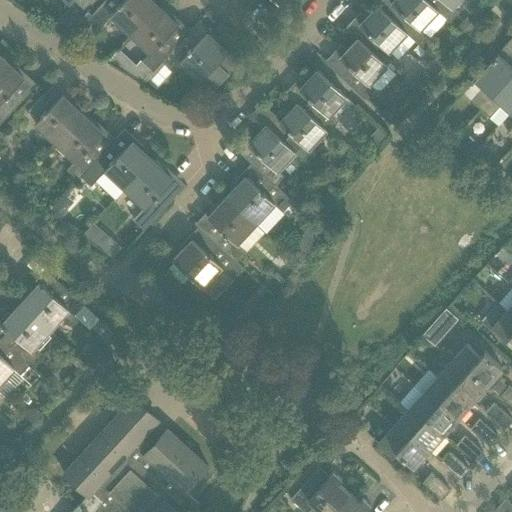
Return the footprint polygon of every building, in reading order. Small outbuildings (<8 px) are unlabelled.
[(67,0),(71,3),(73,0),(75,0),(84,9),(92,0),(67,0)] [(131,34),(158,6),(152,0),(106,0),(92,15),(103,25),(111,16),(131,34)] [(389,0),(382,0),(378,5),(406,31),(418,42),(426,33),(421,29),(438,10),(427,0),(392,0),(391,2),(389,0)] [(458,0),(427,0),(438,10),(450,21),(459,12),(453,6),(458,0)] [(406,31),(378,5),(361,23),(355,18),(346,27),(358,38),(358,37),(363,42),(363,43),(387,66),(396,56),(389,49),(406,31)] [(158,6),(131,34),(150,53),(142,61),(153,72),(162,62),(162,61),(177,46),(176,46),(190,31),(181,22),(178,24),(158,6)] [(466,17),(457,27),(466,36),(475,26),(466,17)] [(200,21),(190,31),(176,46),(177,46),(162,61),(162,62),(173,72),(181,63),(201,82),(204,79),(210,85),(215,83),(220,80),(224,76),(235,64),(226,55),(228,52),(208,34),(211,31),(200,21)] [(358,37),(358,38),(340,56),(334,51),(326,60),(366,98),(376,88),(371,83),(387,66),(363,43),(363,42),(358,37)] [(511,37),(474,80),(483,88),(471,100),(481,109),(511,74),(511,66),(507,62),(511,57),(511,37)] [(25,77),(3,58),(0,61),(0,125),(23,99),(13,90),(25,77)] [(346,96),(318,69),(299,89),(311,99),(303,107),(326,129),(335,119),(329,114),(346,96)] [(422,72),(412,83),(420,91),(431,80),(422,72)] [(511,74),(481,109),(490,116),(500,104),(510,113),(511,109),(511,74)] [(55,141),(82,112),(62,94),(51,106),(41,96),(28,109),(38,119),(35,123),(55,141)] [(326,129),(303,107),(297,102),(280,121),(274,116),(266,124),(283,140),(282,140),(294,152),(305,163),(315,152),(309,147),(326,129)] [(390,102),(381,112),(390,121),(399,111),(390,102)] [(103,132),(82,112),(55,141),(75,160),(66,169),(77,179),(81,176),(101,153),(91,144),(103,132)] [(248,143),(243,138),(234,147),(252,164),(267,178),(267,177),(274,184),(283,175),(277,170),(294,152),(282,140),(283,140),(266,124),(248,143)] [(101,153),(81,176),(91,185),(104,170),(124,189),(152,159),(132,140),(128,145),(118,135),(101,153)] [(361,139),(350,147),(360,160),(370,153),(361,139)] [(152,159),(124,189),(144,207),(133,219),(144,229),(171,200),(161,190),(173,178),(152,159)] [(267,178),(252,164),(242,173),(245,176),(227,196),(255,222),(273,204),(281,212),(292,200),(274,184),(267,177),(267,178)] [(496,164),(489,171),(498,179),(505,172),(496,164)] [(333,175),(326,181),(332,188),(339,182),(333,175)] [(255,222),(227,196),(199,225),(196,223),(195,224),(201,229),(213,240),(214,240),(235,261),(236,260),(245,250),(237,242),(255,222)] [(57,201),(49,209),(58,218),(66,210),(57,201)] [(183,248),(173,259),(174,261),(189,275),(201,285),(220,265),(233,277),(243,267),(236,260),(235,261),(214,240),(213,240),(201,229),(192,238),(183,248)] [(304,232),(294,243),(307,256),(317,245),(304,232)] [(109,236),(100,246),(113,258),(122,248),(109,236)] [(39,282),(21,302),(49,329),(68,309),(74,315),(84,305),(51,274),(42,284),(39,282)] [(189,281),(183,287),(194,296),(199,290),(189,281)] [(49,329),(21,302),(2,323),(4,325),(0,329),(0,337),(29,364),(38,354),(32,348),(49,329)] [(511,314),(508,310),(498,302),(483,319),(505,339),(508,335),(511,338),(511,314)] [(446,308),(438,317),(450,327),(458,318),(446,308)] [(242,312),(234,322),(241,328),(249,319),(242,312)] [(0,383),(14,369),(20,374),(29,364),(0,337),(0,383)] [(466,344),(452,361),(465,373),(468,369),(486,384),(501,366),(484,351),(480,356),(466,344)] [(73,351),(68,357),(81,370),(86,364),(73,351)] [(452,361),(437,378),(450,389),(453,385),(471,400),(486,384),(468,369),(465,373),(452,361)] [(437,378),(422,394),(435,406),(439,401),(456,417),(471,400),(453,385),(450,389),(437,378)] [(511,407),(511,390),(508,387),(499,396),(511,407)] [(422,394),(407,411),(420,422),(424,418),(442,433),(456,417),(439,401),(435,406),(422,394)] [(192,511),(200,504),(185,490),(208,465),(168,428),(151,447),(142,439),(159,421),(133,397),(64,472),(90,496),(93,493),(101,501),(90,511),(192,511)] [(403,415),(392,427),(405,439),(410,434),(427,449),(442,433),(424,418),(420,422),(407,411),(399,403),(395,408),(403,415)] [(503,429),(511,419),(493,403),(485,412),(503,429)] [(28,408),(23,414),(32,422),(41,413),(36,408),(28,408)] [(1,427),(0,428),(0,444),(6,450),(15,440),(31,422),(20,412),(4,430),(1,427)] [(489,446),(497,436),(479,419),(470,429),(489,446)] [(405,439),(392,427),(378,443),(404,466),(407,462),(412,466),(427,449),(410,434),(405,439)] [(455,445),(474,462),(483,453),(464,436),(455,445)] [(460,478),(468,469),(449,452),(441,461),(460,478)] [(320,511),(329,511),(348,493),(337,483),(340,479),(332,472),(326,479),(316,471),(291,498),(305,511),(311,511),(315,507),(320,511)] [(441,500),(450,490),(431,473),(422,483),(441,500)] [(348,493),(329,511),(365,511),(371,506),(362,499),(359,503),(348,493)] [(511,511),(511,504),(505,498),(496,508),(501,511),(511,511)]
